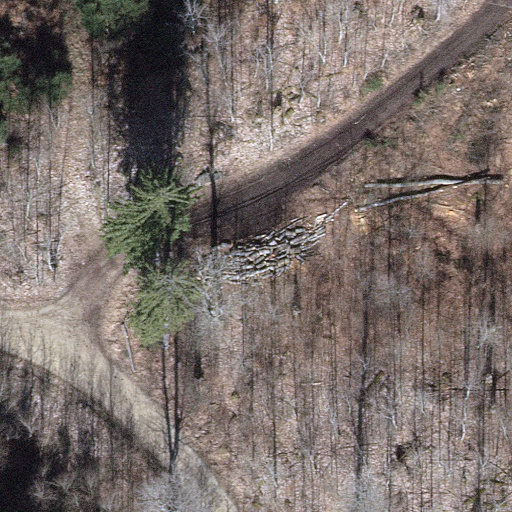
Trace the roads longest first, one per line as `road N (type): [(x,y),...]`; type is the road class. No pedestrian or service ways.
road 1 (track): [(27,321),(207,188),(352,137),(463,49),(504,0)]
road 2 (track): [(0,321),(27,321),(180,428),(236,511)]
